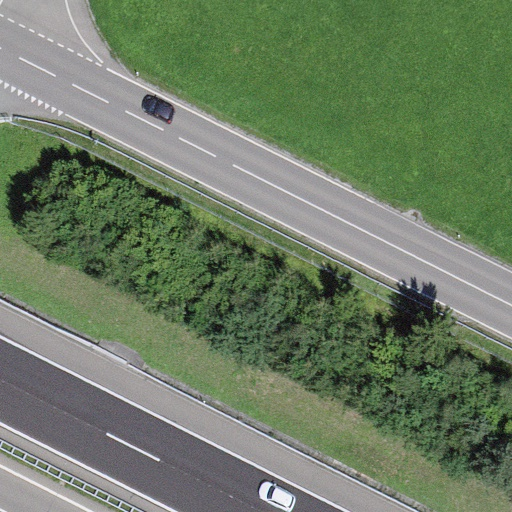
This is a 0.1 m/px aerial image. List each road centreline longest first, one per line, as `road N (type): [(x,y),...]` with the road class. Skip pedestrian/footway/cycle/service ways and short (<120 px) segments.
road 1 (primary): [(0,49),(511,306)]
road 2 (motorway): [(264,511),(0,378)]
